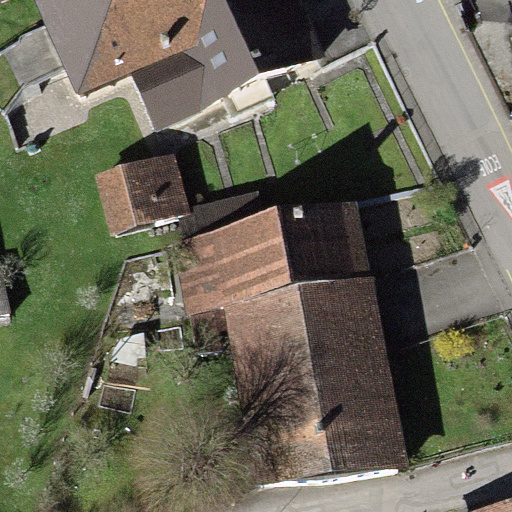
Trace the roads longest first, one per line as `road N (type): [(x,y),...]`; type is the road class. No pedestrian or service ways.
road 1 (residential): [(400,0),(511,209)]
road 2 (residential): [(344,511),(511,468)]
